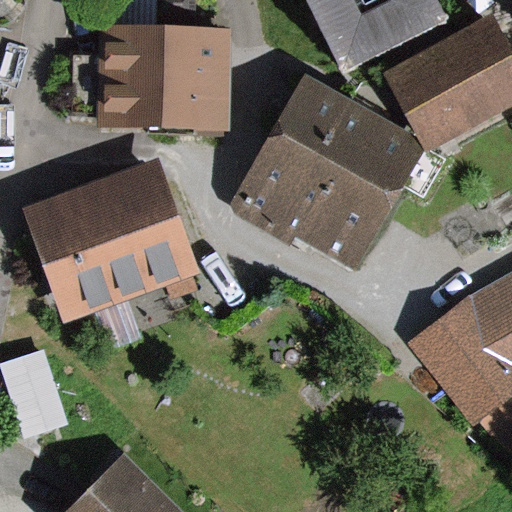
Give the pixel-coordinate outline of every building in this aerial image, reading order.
[(306,0),(346,79),(441,32),(424,0),(306,0)] [(116,27),(112,125),(228,129),(232,31),(116,27)] [(390,84),(428,157),(511,113),(511,82),(486,33),(390,84)] [(237,212),(348,276),(420,152),(310,88),(237,212)] [(160,181),(35,226),(68,320),(193,276),(160,181)] [(511,344),(483,305),(428,345),(483,420),(511,399),(511,344)] [(8,358),(26,434),(70,423),(52,347),(8,358)] [(88,511),(161,511),(126,475),(88,511)]
